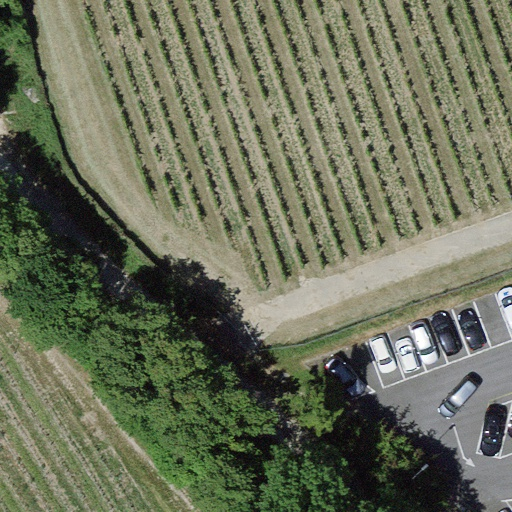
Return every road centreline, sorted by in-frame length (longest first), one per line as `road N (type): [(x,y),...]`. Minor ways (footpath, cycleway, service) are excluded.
road 1 (track): [(209,324),(511,212)]
road 2 (track): [(0,159),(209,324)]
road 3 (track): [(209,324),(378,511)]
